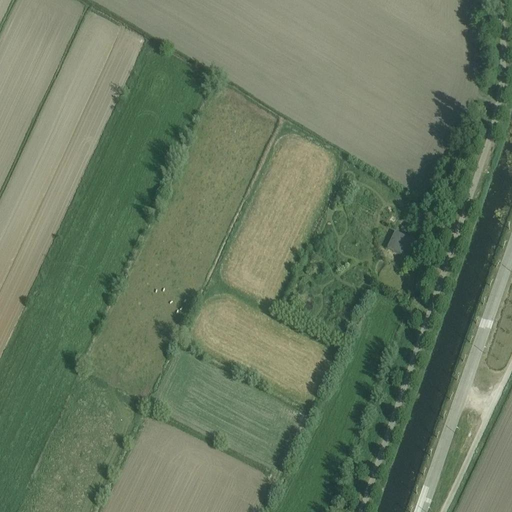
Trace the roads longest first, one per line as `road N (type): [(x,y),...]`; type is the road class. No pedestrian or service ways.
road 1 (unclassified): [(498,0),(502,75),(489,141),(361,511)]
road 2 (tertiary): [(511,243),(421,511)]
road 3 (unclassified): [(511,369),(444,511)]
